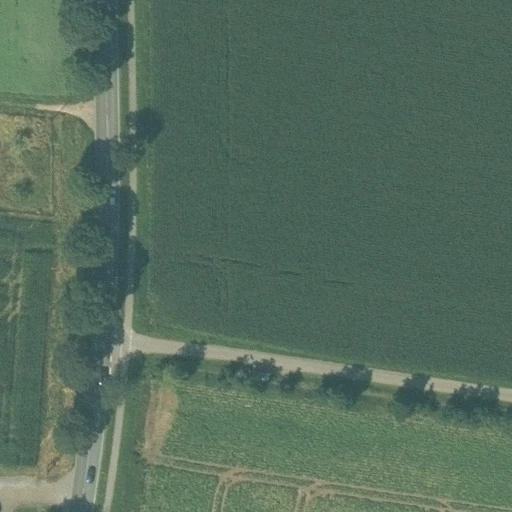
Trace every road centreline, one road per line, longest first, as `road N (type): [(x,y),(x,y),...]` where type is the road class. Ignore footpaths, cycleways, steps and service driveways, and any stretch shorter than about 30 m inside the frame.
road 1 (unclassified): [(103,341),(511,395)]
road 2 (secondary): [(103,341),(105,0)]
road 3 (secondary): [(83,511),(103,341)]
